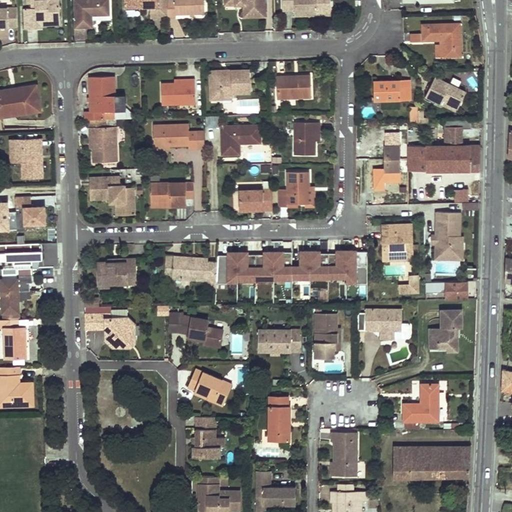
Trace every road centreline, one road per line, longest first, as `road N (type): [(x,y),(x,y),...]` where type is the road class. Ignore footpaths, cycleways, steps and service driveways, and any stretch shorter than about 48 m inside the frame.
road 1 (secondary): [(481,511),(495,33)]
road 2 (residential): [(69,236),(320,229),(339,221),(349,42)]
road 3 (residential): [(69,236),(85,479),(113,511)]
road 4 (residential): [(66,55),(349,42)]
road 5 (residential): [(66,55),(69,236)]
road 6 (residential): [(311,511),(313,425),(344,401)]
